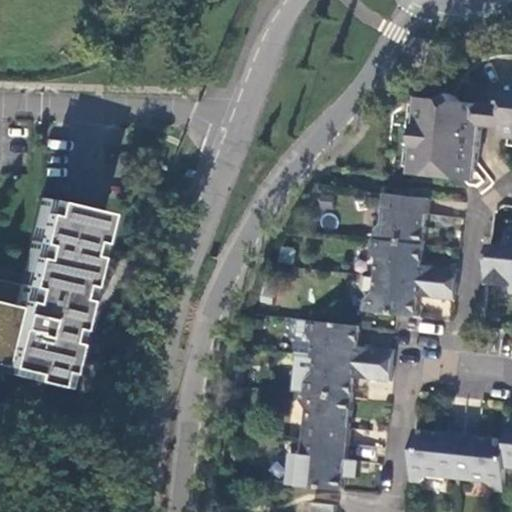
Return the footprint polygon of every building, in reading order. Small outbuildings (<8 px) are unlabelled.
[(459,102),(454,94),(446,100),(422,97),(412,175),(476,182),(482,126),(485,105),(459,102)] [(509,108),(485,105),(482,126),(506,128),(509,108)] [(433,200),(390,195),(387,218),(377,223),(375,240),(428,246),(433,200)] [(58,388),(99,211),(38,197),(19,285),(1,366),(27,373),(27,379),(58,388)] [(496,245),(492,285),(511,287),(511,231),(510,231),(509,247),(496,245)] [(428,246),(375,240),(373,251),(380,259),(379,277),(460,286),(461,270),(426,266),(428,246)] [(460,286),(379,277),(377,294),(369,299),(367,312),(401,316),(420,318),(422,298),(458,301),(460,286)] [(0,365),(1,366),(19,285),(0,280),(0,365)] [(365,327),(311,321),(309,333),(317,344),(315,358),(318,358),(395,366),(397,351),(363,346),(365,327)] [(394,383),(395,366),(318,358),(316,373),(308,380),(306,394),(355,399),(358,379),(394,383)] [(306,394),(302,394),(302,401),(310,410),(306,442),(351,446),(354,429),(351,428),(355,399),(306,394)] [(430,476),(461,480),(466,434),(449,432),(449,435),(429,433),(429,430),(420,429),(414,483),(421,484),(430,476)] [(506,493),(509,468),(511,441),(481,438),(481,436),(466,434),(461,480),(491,483),(496,492),(506,493)] [(351,446),(306,442),(303,471),(293,478),(292,487),(344,492),(348,459),(350,459),(351,446)] [(313,511),(338,511),(340,505),(315,501),(313,511)]
